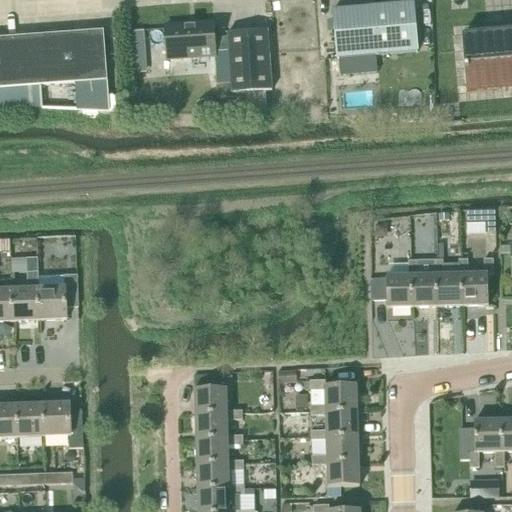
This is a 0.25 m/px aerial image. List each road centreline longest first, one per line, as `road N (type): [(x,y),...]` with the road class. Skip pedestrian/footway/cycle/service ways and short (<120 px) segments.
road 1 (residential): [(403,511),(400,388),(511,368)]
road 2 (residential): [(174,511),(170,376)]
